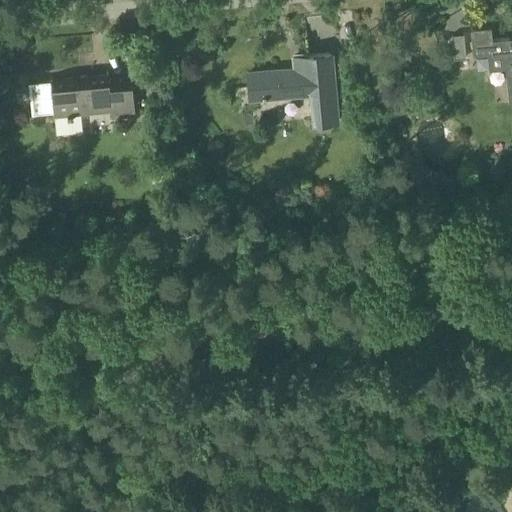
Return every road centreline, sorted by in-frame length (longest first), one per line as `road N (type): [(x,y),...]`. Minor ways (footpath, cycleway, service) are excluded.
road 1 (track): [(0,352),(511,311)]
road 2 (residential): [(0,22),(235,0)]
